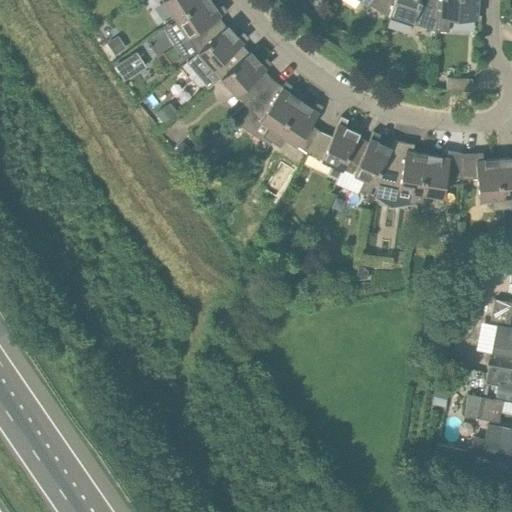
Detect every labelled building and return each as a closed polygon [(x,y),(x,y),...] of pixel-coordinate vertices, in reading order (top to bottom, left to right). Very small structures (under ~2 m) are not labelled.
[(163,0),(175,18),(203,0),(163,0)] [(209,0),(203,0),(175,18),(177,21),(164,29),(183,60),(197,51),(198,52),(226,28),(226,27),(219,17),(226,12),(222,5),(216,9),(209,0)] [(362,0),(389,18),(390,16),(389,16),(394,0),(362,0)] [(394,0),(389,16),(390,16),(436,31),(438,1),(429,0),(394,0)] [(438,1),(436,31),(449,32),(450,18),(476,20),(477,0),(437,0),(438,1)] [(226,28),(198,52),(221,78),(249,53),(241,44),(248,38),(243,32),(237,37),(227,26),(226,27),(226,28)] [(112,58),(125,48),(117,36),(103,46),(112,58)] [(249,53),(221,78),(244,104),(272,79),(264,70),(271,64),(266,58),(260,63),(250,51),(249,53)] [(124,81),(146,67),(135,52),(114,66),(124,81)] [(471,92),(472,79),(447,78),(446,91),(471,92)] [(272,79),(244,104),(259,120),(269,127),(263,136),(271,142),(299,100),(287,92),(292,86),(285,82),(282,86),(272,79)] [(299,100),(271,142),(280,148),(286,138),(308,153),(320,131),(310,125),(322,107),(316,102),(312,109),(299,100)] [(173,115),(165,105),(155,114),(163,124),(173,115)] [(320,131),(308,153),(332,165),(327,175),(337,179),(342,169),(352,146),(358,133),(344,126),(347,120),(340,117),(331,137),(320,131)] [(352,146),(342,169),(364,179),(359,189),(369,194),(374,184),(373,184),(390,147),(389,147),(376,141),(379,134),(373,131),(363,151),(352,146)] [(373,184),(374,184),(398,189),(410,191),(408,203),(418,204),(427,154),(412,152),(414,144),(392,140),(389,147),(390,147),(373,184)] [(191,152),(182,142),(172,152),(182,161),(191,152)] [(427,154),(418,204),(428,206),(430,195),(442,197),(446,176),(461,179),(462,153),(450,151),(443,149),(441,157),(427,154)] [(511,157),(497,159),(502,209),(511,208),(511,207),(511,197),(511,150),(511,157)] [(462,153),(461,179),(477,179),(479,200),(491,199),(492,210),(502,209),(497,159),(483,160),(482,153),(475,153),(462,153)] [(233,201),(232,188),(225,189),(219,196),(220,202),(233,201)] [(366,279),(367,271),(363,266),(357,265),(356,280),(366,279)] [(481,297),(463,293),(458,322),(476,325),(481,297)] [(494,299),(492,310),(511,313),(511,307),(511,302),(494,299)] [(509,324),(511,314),(511,313),(492,310),(490,320),(509,324)] [(489,361),(511,364),(511,331),(494,328),(489,361)] [(483,395),(511,401),(511,372),(489,367),(483,395)] [(445,406),(447,391),(435,389),(432,403),(445,406)] [(483,397),(482,397),(468,394),(463,416),(479,419),(481,408),(484,397),(483,397)] [(481,408),(479,419),(498,423),(500,412),(503,401),(484,397),(481,408)] [(511,431),(483,424),(476,452),(511,460),(511,431)] [(461,468),(465,450),(437,444),(433,462),(461,468)] [(446,500),(451,508),(459,502),(454,494),(446,500)]
